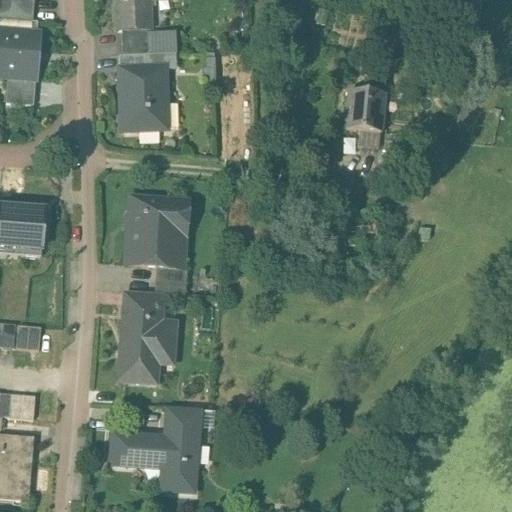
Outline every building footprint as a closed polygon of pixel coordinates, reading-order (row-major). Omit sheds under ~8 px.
[(32,2),(0,0),(0,20),(31,23),(32,2)] [(118,0),(118,2),(116,2),(117,34),(149,32),(148,0),(118,0)] [(38,36),(0,32),(0,79),(7,80),(34,82),(38,36)] [(176,35),(147,36),(148,68),(177,67),(176,35)] [(217,85),(216,60),(205,61),(206,85),(217,85)] [(164,70),(118,71),(121,134),(166,132),(164,70)] [(34,82),(7,80),(5,106),(32,108),(34,82)] [(382,99),(349,95),(344,131),(379,135),(382,99)] [(186,206),(131,201),(130,203),(131,203),(127,247),(127,248),(125,267),(157,270),(180,272),(180,271),(181,265),(161,263),(163,236),(184,237),(186,206)] [(43,213),(0,209),(0,247),(21,249),(20,257),(39,259),(43,213)] [(373,214),(324,219),(326,237),(375,232),(373,214)] [(375,232),(326,237),(329,268),(378,262),(375,232)] [(180,272),(157,270),(156,286),(184,288),(185,271),(180,271),(180,272)] [(184,288),(156,286),(155,299),(183,301),(184,288)] [(153,298),(123,295),(122,313),(152,315),(153,298)] [(152,315),(122,313),(121,323),(125,323),(123,354),(119,353),(116,385),(156,388),(159,353),(173,354),(176,326),(152,324),(152,315)] [(40,330),(0,326),(0,350),(38,353),(40,330)] [(35,400),(0,396),(0,420),(1,420),(32,423),(35,400)] [(198,427),(170,425),(169,441),(113,437),(110,467),(134,469),(135,464),(167,467),(165,492),(161,491),(160,493),(192,495),(198,427)] [(35,443),(0,440),(0,504),(30,507),(35,443)]
